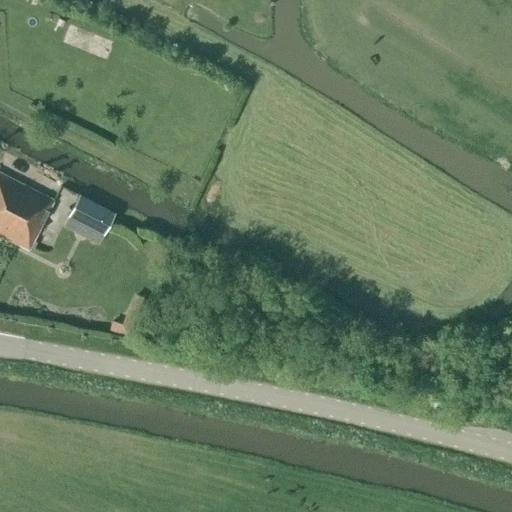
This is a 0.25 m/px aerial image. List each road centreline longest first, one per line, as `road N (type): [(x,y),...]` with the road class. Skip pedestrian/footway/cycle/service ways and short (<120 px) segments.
road 1 (secondary): [(511,454),(336,408),(0,346)]
road 2 (track): [(311,0),(323,44),(336,59),(511,165)]
